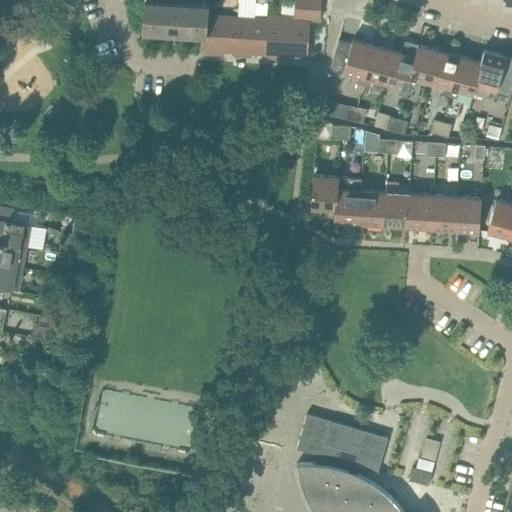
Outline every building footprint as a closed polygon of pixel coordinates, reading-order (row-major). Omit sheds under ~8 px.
[(206,35),(208,14),(208,4),(177,2),(177,0),(148,0),(145,0),(143,31),(206,35)] [(320,19),(321,16),(321,0),(294,0),(293,15),(266,13),(266,18),(267,18),(264,54),(264,57),(284,58),(284,55),(308,57),(310,18),(320,19)] [(235,52),(237,16),(208,14),(206,35),(205,53),(215,54),(215,50),(235,52)] [(267,18),(266,18),(237,16),(235,52),(234,55),(244,56),(245,52),(264,54),(267,18)] [(363,84),(374,44),(353,38),(351,43),(338,39),(330,70),(358,77),(356,82),(363,84)] [(415,55),(418,44),(405,40),(402,52),(395,50),(386,85),(399,88),(398,94),(406,96),(410,84),(408,84),(416,56),(415,55)] [(386,85),(395,50),(374,44),(363,84),(371,86),(372,81),(386,85)] [(431,84),(440,50),(418,44),(415,55),(416,56),(408,84),(410,84),(415,86),(417,80),(431,84)] [(509,101),(511,90),(511,56),(484,49),(481,61),(482,61),(475,84),(476,84),(489,88),(487,95),(509,101)] [(450,95),(461,55),(440,50),(431,84),(444,88),(443,93),(450,95)] [(482,61),(481,61),(461,55),(450,95),(456,97),(458,92),(473,95),(476,84),(475,84),(482,61)] [(354,120),(357,107),(348,104),(345,117),(354,120)] [(363,122),(367,110),(357,107),(354,120),(363,122)] [(395,131),(399,118),(390,116),(386,129),(395,131)] [(408,121),(399,118),(395,131),(405,134),(408,121)] [(440,134),(443,121),(434,118),(430,132),(440,134)] [(452,123),(443,121),(440,134),(449,137),(452,123)] [(341,138),(342,125),(332,124),(331,138),(341,138)] [(498,139),(502,128),(490,124),(486,136),(498,139)] [(350,139),(351,125),(342,125),(341,138),(350,139)] [(388,152),(389,139),(379,138),(378,152),(388,152)] [(397,153),(398,139),(389,139),(388,152),(397,153)] [(436,155),(437,142),(427,141),(426,155),(436,155)] [(445,156),(446,142),(437,142),(436,155),(445,156)] [(484,159),(485,145),(475,144),(475,158),(484,159)] [(338,187),(339,176),(313,174),(311,209),(335,211),(336,211),(337,187),(338,187)] [(358,225),(361,189),(362,177),(339,176),(338,187),(337,187),(336,211),(335,211),(334,223),(358,225)] [(407,228),(409,192),(398,191),(399,180),(386,179),(385,191),(383,226),(407,228)] [(383,226),(385,191),(361,189),(358,225),(383,226)] [(431,229),(433,194),(409,192),(407,228),(431,229)] [(455,231),(457,195),(433,194),(431,229),(455,231)] [(482,197),(462,196),(457,195),(455,231),(480,233),(482,197)] [(511,239),(511,233),(511,202),(496,198),(487,233),(511,239)] [(12,221),(14,209),(0,205),(0,241),(27,246),(31,224),(12,221)] [(60,240),(59,250),(71,252),(73,243),(60,240)] [(0,263),(23,267),(27,246),(0,241),(0,263)] [(0,286),(18,290),(23,267),(0,263),(0,286)] [(61,263),(60,270),(70,272),(71,265),(61,263)] [(16,354),(14,362),(26,364),(27,356),(16,354)] [(350,469),(358,473),(360,466),(378,471),(388,436),(307,413),(297,447),(318,453),(315,462),(324,462),(333,464),(342,466),(350,469)] [(370,479),(358,473),(350,469),(342,466),(333,464),(324,462),(315,462),(312,462),(304,462),(297,462),(300,476),(304,489),(310,502),(316,511),(414,511),(413,511),(404,511),(400,506),(391,496),(381,487),(370,479)]
